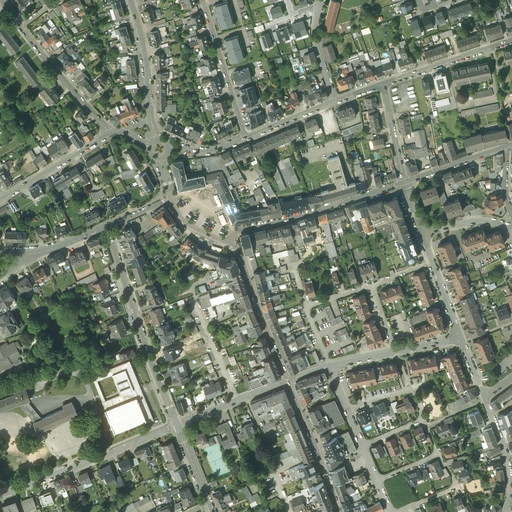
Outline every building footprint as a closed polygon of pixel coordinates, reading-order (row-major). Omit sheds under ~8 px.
[(23,0),(17,5),(20,9),(22,8),(23,8),(24,7),(24,6),(26,5),(24,2),(23,0)] [(73,0),(69,0),(67,1),(70,9),(72,8),(76,6),(73,0)] [(119,0),(112,2),(112,5),(113,8),(121,6),(119,0)] [(339,2),(331,0),(323,29),(332,31),(339,2)] [(70,9),(67,1),(62,3),(63,6),(63,7),(63,9),(64,9),(65,11),(69,20),(74,18),(70,9)] [(228,1),(213,6),(216,15),(217,15),(218,18),(217,19),(220,28),(235,24),(228,1)] [(405,3),(399,5),(400,6),(402,13),(413,9),(410,1),(405,3)] [(472,10),(470,2),(459,6),(462,15),(473,12),(472,10)] [(60,6),(53,9),(58,16),(61,15),(60,13),(63,12),(60,6)] [(121,6),(113,8),(117,19),(124,16),(121,6)] [(274,8),(270,9),(273,18),(283,14),(280,6),(274,8)] [(462,15),(459,6),(447,10),(451,19),(462,15)] [(151,8),(143,11),(145,17),(153,14),(151,8)] [(441,11),(435,13),(436,15),(439,23),(445,21),(444,18),(442,13),(441,11)] [(153,14),(145,17),(147,22),(155,20),(153,14)] [(199,14),(190,17),(191,19),(192,22),(200,20),(199,14)] [(426,29),(433,27),(431,20),(429,15),(422,18),(426,29)] [(55,26),(50,19),(48,21),(48,22),(45,24),(41,26),(42,28),(40,29),(38,30),(38,31),(36,32),(39,37),(50,29),(55,26)] [(416,19),(410,21),(415,35),(421,33),(419,28),(416,19)] [(200,20),(192,22),(193,25),(194,28),(202,26),(200,20)] [(303,21),(297,22),(301,35),(307,33),(303,21)] [(301,35),(297,22),(291,24),(294,33),(296,36),(301,35)] [(19,48),(1,24),(0,25),(0,36),(13,53),(19,48)] [(262,24),(254,27),(255,33),(264,30),(262,24)] [(500,24),(496,25),(492,27),(495,37),(503,35),(501,28),(501,27),(500,27),(500,24)] [(125,27),(118,29),(119,33),(119,35),(127,33),(125,27)] [(492,27),(488,28),(484,29),(488,39),(495,37),(492,27)] [(285,28),(276,31),(279,39),(280,42),(289,39),(285,28)] [(50,29),(39,37),(43,42),(56,32),(54,31),(53,32),(50,29)] [(439,33),(441,39),(453,35),(452,29),(439,33)] [(157,30),(149,32),(151,39),(159,36),(157,30)] [(56,32),(43,42),(46,46),(48,45),(50,45),(51,44),(51,43),(53,42),(54,43),(58,39),(57,38),(59,37),(56,32)] [(127,33),(119,35),(121,39),(121,41),(129,39),(127,33)] [(268,33),(260,35),(264,48),(272,45),(268,33)] [(164,35),(159,36),(151,39),(152,46),(155,45),(156,46),(159,46),(159,44),(166,42),(164,35)] [(197,35),(193,37),(194,41),(190,43),(190,46),(199,43),(197,37),(197,35)] [(197,37),(199,43),(207,41),(205,35),(197,37)] [(245,58),(238,35),(223,40),(226,49),(228,49),(229,53),(227,53),(230,62),(245,58)] [(330,36),(323,35),(322,38),(321,42),(322,43),(327,41),(331,40),(330,36)] [(476,35),(456,41),(459,50),(479,43),(476,35)] [(129,39),(121,41),(122,44),(123,48),(131,45),(129,39)] [(207,41),(199,43),(199,46),(200,49),(208,47),(207,41)] [(327,41),(322,43),(323,46),(325,53),(330,51),(328,45),(327,41)] [(59,48),(55,43),(50,46),(54,51),(59,48)] [(444,45),(424,52),(427,60),(446,54),(444,45)] [(70,49),(68,47),(64,50),(65,50),(62,53),(57,57),(62,62),(68,57),(72,53),(74,51),(73,50),(73,49),(72,48),(70,49)] [(307,48),(299,51),(301,56),(303,55),(309,53),(307,48)] [(511,48),(503,51),(505,63),(511,61),(511,48)] [(325,53),(324,53),(326,60),(332,58),(332,59),(335,58),(332,50),(330,51),(325,53)] [(309,53),(303,55),(306,62),(315,59),(313,52),(309,53)] [(357,53),(348,56),(350,62),(359,59),(357,53)] [(211,56),(203,58),(204,61),(205,64),(213,62),(211,56)] [(411,56),(404,58),(407,66),(414,64),(411,56)] [(41,81),(22,57),(16,62),(34,86),(41,81)] [(68,57),(62,62),(66,67),(72,61),(69,58),(68,57)] [(382,65),(379,57),(376,57),(379,66),(375,67),(378,76),(384,74),(382,65)] [(404,58),(397,60),(400,69),(407,66),(404,58)] [(73,63),(72,61),(66,67),(70,71),(76,66),(73,63)] [(390,62),(382,65),(384,74),(393,71),(390,62)] [(488,62),(466,67),(468,79),(480,76),(480,78),(486,76),(486,75),(490,74),(488,62)] [(238,70),(233,72),(235,79),(236,78),(237,83),(238,83),(242,82),(251,79),(249,75),(250,74),(248,67),(243,69),(243,70),(238,71),(238,70)] [(362,67),(355,69),(360,82),(366,80),(363,71),(362,67)] [(466,67),(451,70),(454,82),(468,79),(466,67)] [(373,78),(370,69),(366,70),(363,71),(366,80),(373,78)] [(163,72),(156,72),(156,85),(164,85),(164,82),(168,81),(167,71),(163,72)] [(434,82),(435,89),(448,86),(445,73),(442,73),(441,72),(435,74),(435,75),(433,75),(434,82)] [(83,73),(83,74),(77,79),(76,79),(79,83),(78,84),(82,88),(88,83),(86,81),(89,79),(83,73)] [(342,78),(337,80),(340,88),(348,86),(345,77),(343,73),(341,74),(342,78)] [(352,75),(345,77),(348,86),(354,83),(352,75)] [(210,78),(209,78),(200,80),(203,88),(212,85),(219,83),(218,77),(210,80),(210,78)] [(316,78),(309,81),(311,87),(313,86),(318,84),(316,78)] [(427,79),(421,80),(424,94),(430,92),(427,79)] [(49,84),(49,83),(46,86),(39,91),(50,105),(53,102),(60,96),(49,84)] [(88,83),(82,88),(86,93),(92,88),(90,86),(88,83)] [(219,90),(222,89),(220,83),(207,87),(209,95),(214,93),(214,91),(216,90),(217,92),(219,91),(219,90)] [(254,102),(257,101),(252,85),(241,89),(242,93),(241,93),(244,101),(245,101),(246,105),(254,102)] [(319,89),(315,91),(313,86),(311,87),(313,92),(316,101),(328,97),(326,92),(322,94),(320,89),(319,89)] [(93,89),(92,88),(86,93),(90,97),(92,95),(93,96),(94,94),(94,93),(96,92),(93,89)] [(491,88),(471,93),(472,98),(492,94),(491,88)] [(297,96),(295,92),(294,92),(290,93),(292,97),(289,98),(293,106),(299,103),(297,96)] [(311,92),(304,94),(304,93),(302,94),(304,100),(306,100),(307,104),(316,101),(313,92),(311,92)] [(471,93),(457,96),(458,102),(472,98),(471,93)] [(165,97),(156,98),(157,107),(165,107),(165,101),(165,97)] [(376,102),(375,97),(366,98),(367,102),(366,102),(367,107),(375,106),(374,102),(376,102)] [(225,98),(214,101),(214,100),(211,101),(212,104),(207,106),(208,109),(213,108),(226,104),(225,98)] [(293,106),(289,98),(284,100),(287,108),(290,107),(292,108),(293,106)] [(130,109),(127,101),(124,103),(126,108),(125,108),(126,110),(124,111),(127,120),(133,117),(133,116),(130,109)] [(175,104),(167,104),(167,101),(165,101),(165,107),(165,112),(167,112),(175,112),(175,104)] [(53,102),(50,105),(47,107),(49,110),(56,105),(53,102)] [(497,103),(474,108),(475,113),(498,109),(497,103)] [(226,104),(213,108),(214,111),(219,109),(220,112),(228,110),(226,104)] [(352,104),(337,110),(341,121),(355,115),(353,110),(354,110),(352,104)] [(132,108),(130,109),(133,116),(139,114),(136,106),(132,108)] [(283,114),(279,107),(274,109),(272,110),(276,118),(283,114)] [(474,108),(461,111),(462,116),(475,113),(474,108)] [(88,116),(81,110),(75,116),(81,122),(83,121),(84,122),(86,120),(85,119),(88,116)] [(264,121),(261,110),(249,114),(252,125),(258,124),(258,123),(264,121)] [(276,118),(272,110),(267,112),(271,120),(276,118)] [(120,113),(118,114),(121,121),(121,122),(127,120),(124,111),(120,113)] [(375,113),(368,114),(370,123),(377,121),(377,117),(376,112),(375,113)] [(116,115),(109,117),(111,122),(112,121),(114,124),(121,121),(118,114),(116,115)] [(406,116),(403,117),(403,116),(401,116),(401,117),(398,118),(402,134),(404,133),(405,135),(407,134),(406,133),(409,132),(407,119),(408,119),(408,116),(406,117),(406,116)] [(315,118),(305,122),(307,127),(310,126),(312,131),(315,129),(319,128),(319,127),(315,118)] [(224,123),(225,126),(226,127),(228,130),(233,127),(231,119),(224,123)] [(167,120),(162,131),(171,135),(175,127),(172,126),(173,122),(167,120)] [(377,121),(370,123),(372,132),(380,130),(379,125),(378,125),(377,121)] [(361,123),(342,130),(344,135),(363,128),(361,123)] [(295,125),(295,126),(289,129),(292,137),(293,138),(296,137),(296,135),(300,133),(299,130),(298,127),(298,126),(299,126),(299,125),(298,124),(297,124),(296,124),(295,125)] [(93,137),(86,125),(84,126),(79,130),(80,132),(83,130),(85,132),(82,134),(84,138),(87,141),(93,137)] [(178,128),(175,127),(171,135),(177,137),(180,129),(178,128)] [(192,128),(188,127),(187,129),(186,132),(183,140),(189,142),(194,144),(199,132),(197,131),(197,129),(192,127),(192,128)] [(223,129),(220,130),(224,138),(230,135),(228,130),(226,127),(223,129)] [(289,128),(279,132),(283,141),(292,137),(289,129),(289,128)] [(495,131),(497,140),(502,139),(503,140),(507,139),(504,128),(504,129),(500,130),(500,129),(495,130),(495,131)] [(183,131),(180,129),(177,137),(183,140),(186,132),(183,131)] [(413,132),(415,144),(421,143),(426,142),(423,129),(413,132)] [(215,134),(214,134),(218,141),(224,138),(220,130),(217,132),(215,134)] [(497,140),(495,131),(490,133),(490,132),(485,133),(485,134),(480,135),(483,145),(487,144),(487,143),(492,142),(492,143),(498,142),(497,140)] [(279,132),(270,136),(274,145),(283,141),(279,132)] [(480,132),(463,138),(466,150),(470,149),(483,145),(480,135),(480,132)] [(81,140),(79,142),(73,134),(70,137),(75,144),(78,148),(83,144),(81,140)] [(463,138),(462,136),(458,138),(462,152),(455,154),(457,159),(468,155),(466,150),(463,138)] [(63,137),(55,142),(56,143),(62,151),(62,152),(70,147),(63,137)] [(268,137),(259,141),(263,150),(272,146),(268,137)] [(382,137),(372,140),(374,148),(384,145),(382,137)] [(449,140),(442,141),(443,144),(445,152),(446,152),(453,149),(449,140)] [(259,141),(250,145),(253,152),(253,154),(263,150),(259,141)] [(426,142),(421,143),(423,150),(425,161),(429,159),(429,158),(428,154),(427,149),(426,142)] [(48,148),(47,149),(50,152),(54,157),(55,156),(56,157),(58,155),(58,154),(62,151),(56,143),(48,148)] [(249,143),(240,146),(244,155),(248,153),(248,154),(253,152),(250,145),(249,143)] [(415,144),(411,145),(412,148),(413,153),(423,150),(421,143),(415,144)] [(50,152),(47,149),(48,148),(45,145),(41,148),(46,155),(50,152)] [(240,146),(232,150),(236,158),(239,157),(240,158),(244,156),(244,155),(240,146)] [(131,148),(125,152),(129,160),(136,156),(131,148)] [(455,154),(453,149),(446,152),(450,162),(457,159),(455,154)] [(228,150),(220,154),(224,161),(232,158),(228,150)] [(423,150),(413,153),(413,157),(414,159),(418,168),(418,172),(431,167),(429,160),(429,159),(425,161),(423,150)] [(443,150),(438,152),(440,159),(437,160),(439,166),(448,163),(443,150)] [(101,153),(93,157),(97,164),(104,159),(101,153)] [(502,153),(497,155),(497,157),(495,157),(495,161),(494,161),(495,168),(500,167),(500,164),(503,164),(502,153)] [(43,157),(41,154),(35,158),(39,166),(46,161),(44,158),(44,157),(43,157)] [(224,161),(220,154),(217,155),(204,157),(205,163),(218,161),(221,170),(222,173),(228,170),(227,168),(224,162),(224,161)] [(336,187),(320,191),(323,202),(357,192),(355,183),(354,182),(347,184),(338,155),(327,159),(334,183),(335,183),(336,187)] [(136,156),(129,160),(134,168),(140,164),(136,156)] [(93,157),(86,162),(89,168),(97,164),(93,157)] [(436,158),(429,160),(431,167),(432,169),(439,166),(437,160),(436,158)] [(251,161),(263,185),(268,182),(256,159),(251,161)] [(414,164),(411,165),(411,164),(410,164),(410,165),(406,167),(408,174),(409,175),(410,175),(418,172),(418,168),(414,159),(412,159),(413,163),(414,163),(414,164)] [(182,160),(172,162),(175,175),(185,172),(182,160)] [(362,165),(361,166),(362,170),(363,172),(362,172),(364,176),(363,177),(364,178),(370,177),(367,169),(371,168),(370,163),(362,165)] [(292,165),(287,167),(294,184),(299,182),(292,165)] [(80,174),(76,167),(68,172),(72,178),(80,174)] [(470,167),(459,171),(452,173),(454,179),(459,183),(461,184),(462,183),(462,182),(472,179),(471,175),(473,174),(470,167)] [(134,168),(122,171),(123,178),(136,176),(134,168)] [(207,173),(203,174),(205,183),(216,181),(224,178),(222,173),(221,170),(207,173)] [(285,187),(278,171),(273,173),(280,189),(285,187)] [(451,171),(442,174),(445,182),(452,180),(454,179),(452,173),(451,171)] [(68,172),(53,181),(59,189),(66,185),(65,183),(72,178),(68,172)] [(145,172),(139,176),(143,184),(150,180),(145,172)] [(185,175),(185,172),(175,175),(178,190),(206,184),(205,183),(203,174),(196,176),(196,173),(185,175)] [(364,176),(362,172),(359,173),(361,182),(359,182),(359,181),(357,182),(358,183),(355,183),(357,192),(367,189),(364,178),(363,177),(364,176)] [(89,181),(84,173),(79,176),(83,184),(89,181)] [(392,173),(387,175),(387,176),(388,181),(397,179),(395,173),(392,173)] [(379,175),(374,177),(376,185),(382,183),(380,178),(379,175)] [(7,177),(1,181),(4,187),(10,183),(7,177)] [(216,181),(214,182),(219,193),(229,189),(227,184),(224,178),(216,181)] [(238,179),(227,184),(229,189),(234,187),(240,184),(238,179)] [(150,180),(143,184),(147,191),(154,187),(150,180)] [(274,193),(268,182),(263,185),(269,195),(274,193)] [(38,184),(29,189),(34,197),(42,192),(38,184)] [(435,185),(419,190),(423,202),(439,196),(437,190),(435,185)] [(67,187),(63,190),(67,197),(72,194),(67,187)] [(229,189),(219,193),(224,203),(233,199),(238,197),(234,187),(229,189)] [(260,187),(253,191),(255,196),(262,192),(260,187)] [(447,203),(442,188),(437,190),(439,196),(439,197),(442,205),(443,204),(447,203)] [(320,191),(315,193),(316,195),(307,197),(310,207),(323,203),(323,202),(320,191)] [(495,194),(490,195),(491,198),(489,200),(487,198),(484,202),(486,204),(483,208),(488,211),(489,210),(492,211),(494,208),(498,205),(501,204),(501,201),(502,201),(501,195),(496,196),(495,194)] [(123,196),(116,199),(120,208),(127,205),(123,196)] [(307,196),(279,203),(280,203),(282,213),(310,207),(307,197),(307,196)] [(267,204),(264,197),(261,199),(264,207),(259,208),(261,218),(270,217),(268,207),(267,204)] [(381,199),(367,204),(373,225),(374,226),(391,220),(403,216),(396,197),(382,202),(381,199)] [(116,199),(109,203),(113,211),(120,208),(116,199)] [(233,199),(224,203),(228,213),(238,209),(233,199)] [(447,203),(443,204),(447,215),(462,210),(462,207),(459,199),(447,203)] [(273,200),(270,201),(270,203),(267,204),(268,207),(270,217),(282,214),(282,213),(280,203),(279,203),(279,201),(274,202),(273,200)] [(365,200),(355,204),(356,209),(359,208),(361,216),(362,217),(366,215),(364,208),(367,207),(367,204),(365,200)] [(355,204),(351,205),(345,207),(348,216),(351,215),(353,221),(352,221),(355,230),(363,228),(362,223),(359,217),(361,216),(359,208),(356,209),(355,204)] [(471,204),(462,207),(462,210),(463,213),(475,209),(474,205),(471,204)] [(6,205),(0,209),(0,214),(8,210),(9,210),(6,205)] [(174,222),(163,207),(151,216),(158,225),(159,224),(160,225),(155,229),(157,233),(160,231),(162,230),(166,227),(174,222)] [(97,208),(90,212),(94,220),(101,217),(97,208)] [(259,208),(251,210),(253,220),(261,218),(259,208)] [(240,212),(238,209),(228,213),(231,219),(233,224),(253,220),(251,210),(240,212)] [(337,211),(332,213),(335,220),(337,220),(338,223),(340,223),(341,222),(337,211)] [(90,212),(83,215),(87,224),(94,220),(90,212)] [(326,213),(318,216),(320,223),(322,223),(323,227),(329,226),(328,222),(326,215),(326,213)] [(332,213),(326,215),(328,222),(330,222),(332,230),(337,229),(335,220),(332,213)] [(128,221),(130,226),(145,221),(144,216),(128,221)] [(403,216),(391,220),(393,226),(392,227),(394,232),(394,234),(396,233),(398,240),(410,235),(403,216)] [(314,217),(306,220),(309,226),(310,229),(312,229),(312,228),(317,227),(314,217)] [(306,220),(298,222),(298,223),(301,232),(305,231),(304,228),(309,226),(306,220)] [(391,220),(374,226),(376,233),(377,238),(382,236),(384,241),(391,239),(389,234),(394,232),(392,227),(393,226),(391,220)] [(368,221),(362,223),(363,228),(366,236),(376,233),(374,226),(373,225),(369,226),(368,221)] [(174,222),(166,227),(172,235),(173,235),(179,229),(174,222)] [(298,223),(289,225),(292,235),(295,235),(296,238),(302,236),(301,232),(298,223)] [(66,224),(55,228),(58,236),(69,232),(66,224)] [(289,225),(281,227),(284,238),(285,241),(291,239),(290,238),(293,237),(292,235),(289,225)] [(40,228),(35,228),(37,239),(42,238),(42,236),(48,235),(46,227),(40,228)] [(281,227),(265,232),(267,239),(268,242),(284,238),(281,227)] [(143,239),(141,235),(137,238),(141,245),(157,233),(155,229),(154,228),(143,236),(144,238),(143,239)] [(130,229),(121,233),(129,258),(131,258),(141,254),(138,247),(136,248),(133,238),(136,237),(130,229)] [(179,229),(173,235),(175,237),(169,242),(172,245),(174,247),(179,242),(177,240),(178,239),(177,239),(183,234),(179,229)] [(499,231),(485,236),(483,229),(475,232),(480,245),(487,242),(490,249),(504,244),(499,231)] [(265,230),(254,233),(257,245),(260,244),(260,241),(267,239),(265,232),(265,230)] [(16,232),(5,232),(5,241),(16,241),(16,232)] [(26,232),(16,232),(16,241),(26,241),(26,232)] [(475,232),(461,237),(466,250),(480,245),(475,232)] [(247,233),(239,235),(244,253),(246,254),(253,252),(251,246),(252,246),(251,241),(249,235),(249,233),(247,233)] [(257,245),(254,233),(249,235),(251,241),(251,243),(253,243),(255,249),(258,248),(257,245)] [(302,238),(304,244),(314,242),(312,236),(312,235),(302,238)] [(322,237),(316,239),(316,237),(315,235),(312,236),(313,238),(316,246),(325,243),(322,237)] [(398,240),(397,240),(398,242),(399,245),(400,249),(401,251),(401,252),(402,255),(403,255),(404,257),(403,258),(405,261),(407,260),(408,260),(409,260),(414,258),(413,258),(417,257),(415,251),(414,247),(413,245),(412,241),(410,235),(398,240)] [(100,236),(93,239),(96,248),(104,245),(100,236)] [(302,236),(296,238),(298,246),(304,244),(302,238),(302,236)] [(187,238),(182,244),(185,247),(181,251),(182,252),(183,251),(192,242),(187,238)] [(93,239),(86,242),(90,250),(96,248),(93,239)] [(450,241),(437,246),(442,259),(443,259),(444,262),(447,261),(447,262),(448,262),(450,261),(451,260),(456,258),(454,250),(455,250),(454,247),(453,247),(450,241)] [(197,246),(192,242),(183,251),(182,252),(184,254),(188,249),(193,254),(197,246)] [(397,245),(386,249),(394,269),(399,267),(400,270),(408,267),(407,264),(408,264),(407,260),(405,261),(403,258),(404,257),(403,255),(402,255),(401,252),(401,251),(400,249),(399,245),(398,246),(397,245)] [(193,254),(192,256),(196,258),(200,260),(204,250),(197,246),(193,254)] [(460,248),(457,249),(456,246),(454,247),(455,250),(454,250),(456,258),(458,263),(465,260),(460,248)] [(359,252),(358,248),(350,250),(354,263),(366,259),(364,250),(359,252)] [(295,254),(293,249),(287,250),(290,262),(299,260),(297,253),(295,254)] [(83,250),(69,256),(73,267),(87,261),(83,250)] [(287,250),(271,255),(273,259),(288,255),(287,250)] [(219,255),(206,251),(203,261),(207,262),(209,263),(208,264),(212,265),(213,263),(216,264),(217,270),(220,269),(218,259),(219,255)] [(61,252),(54,255),(57,263),(64,260),(61,252)] [(133,263),(134,266),(140,264),(145,262),(142,254),(141,254),(131,258),(133,263)] [(54,255),(47,257),(50,266),(53,265),(55,271),(60,270),(59,266),(57,263),(54,255)] [(228,257),(219,255),(218,259),(220,269),(220,270),(211,271),(211,273),(209,274),(209,275),(211,275),(211,276),(213,280),(216,279),(223,276),(240,271),(239,270),(240,269),(239,267),(238,266),(234,256),(229,258),(228,257)] [(511,259),(509,260),(507,256),(503,258),(504,260),(505,260),(507,264),(511,262),(511,259)] [(207,262),(203,261),(198,268),(200,269),(206,269),(207,262)] [(373,261),(359,266),(363,279),(377,275),(373,261)] [(146,280),(140,264),(134,266),(132,267),(138,283),(146,280)] [(460,266),(447,271),(448,274),(450,273),(453,280),(464,275),(460,266)] [(481,276),(489,273),(486,266),(479,268),(481,276)] [(43,268),(33,273),(38,282),(48,277),(47,275),(44,269),(43,268)] [(352,268),(350,269),(350,270),(347,271),(351,283),(357,281),(355,275),(353,269),(352,268)] [(268,269),(253,272),(256,281),(265,279),(274,277),(273,274),(270,275),(268,269)] [(240,271),(223,276),(225,280),(232,277),(233,282),(242,279),(240,271)] [(335,272),(331,274),(335,288),(340,286),(338,279),(336,272),(335,272)] [(423,272),(412,276),(414,281),(425,277),(423,272)] [(95,273),(76,282),(78,288),(91,281),(97,278),(95,273)] [(464,275),(453,280),(454,284),(466,280),(464,275)] [(27,277),(16,283),(22,293),(26,291),(25,290),(32,285),(27,277)] [(425,277),(414,281),(416,285),(427,281),(425,277)] [(99,281),(92,284),(93,287),(93,288),(94,290),(95,291),(96,292),(107,286),(109,285),(107,282),(108,281),(107,279),(105,279),(105,278),(99,281)] [(233,282),(234,285),(231,287),(233,292),(234,296),(237,295),(247,292),(242,279),(233,282)] [(266,281),(265,279),(256,281),(258,290),(268,288),(272,287),(271,284),(267,285),(266,281)] [(311,280),(305,283),(306,286),(305,286),(309,296),(315,294),(311,280)] [(466,280),(454,284),(456,289),(467,285),(466,280)] [(427,281),(416,285),(418,290),(429,286),(427,281)] [(6,285),(3,288),(2,287),(0,288),(0,307),(0,308),(1,308),(4,312),(0,314),(0,326),(3,331),(4,330),(6,334),(10,331),(11,331),(12,331),(13,330),(14,328),(18,325),(16,322),(17,322),(8,310),(18,304),(15,299),(15,298),(6,285)] [(153,285),(145,288),(147,293),(146,294),(147,296),(148,296),(148,297),(158,293),(157,288),(155,289),(153,285)] [(401,289),(399,285),(394,287),(398,297),(403,296),(401,290),(401,289)] [(467,285),(456,289),(458,294),(463,292),(469,290),(467,285)] [(107,286),(96,292),(94,293),(98,299),(110,292),(107,286)] [(429,286),(418,290),(419,295),(430,291),(429,286)] [(394,287),(389,288),(393,299),(398,297),(394,287)] [(268,288),(258,290),(260,299),(270,297),(269,293),(268,288)] [(389,288),(385,290),(389,301),(393,299),(389,288)] [(174,299),(192,296),(191,289),(173,293),(174,299)] [(385,290),(380,292),(384,303),(389,301),(385,290)] [(430,291),(419,295),(421,300),(432,296),(430,291)] [(210,298),(208,293),(199,297),(202,307),(207,306),(213,304),(222,301),(234,296),(233,292),(230,293),(226,294),(226,293),(210,298)] [(247,292),(237,295),(238,299),(239,299),(240,302),(236,303),(238,306),(250,301),(247,292)] [(148,297),(150,305),(156,303),(161,301),(161,298),(161,297),(160,293),(158,293),(148,297)] [(260,299),(264,310),(273,307),(272,306),(276,305),(275,302),(271,303),(270,299),(272,299),(273,300),(279,299),(279,300),(284,299),(283,293),(260,299)] [(234,296),(222,301),(223,304),(238,299),(237,295),(234,296)] [(364,295),(353,298),(354,304),(365,300),(364,295)] [(465,297),(460,299),(460,300),(457,301),(458,302),(461,301),(462,304),(473,300),(471,295),(465,297)] [(432,296),(421,300),(423,304),(428,303),(434,301),(432,296)] [(105,303),(104,303),(106,307),(105,307),(107,312),(108,311),(110,316),(118,312),(113,300),(111,300),(105,303)] [(365,300),(354,304),(356,308),(367,305),(365,300)] [(473,300),(462,304),(463,309),(475,305),(473,300)] [(253,309),(250,301),(238,306),(235,307),(238,315),(253,309)] [(273,307),(264,310),(267,318),(275,314),(273,310),(283,306),(283,305),(282,303),(273,307)] [(213,304),(207,306),(211,317),(216,315),(213,304)] [(367,305),(356,308),(358,313),(369,309),(367,305)] [(475,305),(463,309),(465,313),(476,309),(475,305)] [(497,310),(498,315),(500,318),(506,316),(508,317),(509,316),(510,315),(509,313),(508,312),(506,307),(497,310)] [(160,308),(150,312),(152,317),(162,314),(160,308)] [(427,310),(408,317),(416,339),(444,328),(436,308),(427,311),(427,310)] [(238,315),(235,316),(238,325),(232,327),(233,332),(258,322),(253,309),(238,315)] [(369,309),(358,313),(359,318),(370,314),(369,309)] [(476,309),(465,313),(467,318),(478,314),(476,309)] [(275,314),(267,318),(269,324),(278,321),(289,317),(288,315),(280,317),(278,313),(275,314)] [(162,314),(152,317),(155,326),(165,322),(162,314)] [(300,314),(294,316),(296,322),(302,320),(300,314)] [(478,314),(467,318),(469,323),(480,319),(478,314)] [(278,321),(269,324),(272,331),(280,327),(278,323),(281,323),(290,321),(290,317),(289,317),(278,321)] [(121,319),(110,324),(115,336),(120,334),(121,335),(127,332),(121,319)] [(480,319),(469,323),(470,327),(482,323),(480,319)] [(302,320),(296,322),(298,328),(305,326),(302,320)] [(374,320),(363,324),(366,333),(367,333),(368,336),(366,336),(369,347),(373,346),(373,345),(379,343),(379,344),(383,343),(379,332),(378,329),(377,329),(374,320)] [(155,326),(161,343),(166,342),(175,339),(173,333),(174,333),(174,332),(173,328),(172,328),(171,328),(170,325),(169,326),(168,321),(165,322),(155,326)] [(258,322),(233,332),(234,333),(237,332),(238,336),(243,334),(249,331),(251,336),(262,332),(258,322)] [(470,327),(468,329),(469,329),(470,331),(469,332),(470,335),(476,333),(476,334),(485,331),(482,323),(470,327)] [(195,324),(190,326),(193,335),(199,332),(195,324)] [(280,327),(272,331),(275,338),(283,335),(282,331),(285,331),(290,329),(288,326),(287,326),(283,328),(281,329),(280,327)] [(238,336),(237,336),(238,339),(235,340),(237,344),(246,340),(243,334),(238,336)] [(283,335),(275,338),(278,344),(294,337),(293,334),(285,338),(283,335)] [(294,337),(278,344),(282,355),(291,352),(290,349),(291,349),(291,348),(304,342),(305,342),(302,334),(301,334),(294,337)] [(264,336),(256,340),(257,344),(256,343),(250,346),(251,347),(251,348),(267,343),(264,336)] [(495,356),(487,336),(473,342),(481,362),(495,356)] [(17,348),(21,347),(18,341),(15,343),(14,342),(8,345),(7,343),(4,345),(4,344),(0,346),(0,370),(2,370),(1,369),(5,367),(5,368),(12,364),(10,361),(12,359),(15,365),(22,361),(20,358),(18,358),(16,354),(19,352),(17,348)] [(251,348),(247,350),(247,352),(248,354),(257,351),(257,350),(258,350),(259,351),(258,351),(259,356),(270,352),(267,343),(251,348)] [(163,349),(166,359),(180,354),(177,344),(163,349)] [(132,348),(119,354),(121,358),(127,356),(128,357),(133,355),(134,353),(132,348)] [(317,350),(318,354),(320,353),(323,359),(325,358),(320,349),(317,350)] [(291,352),(282,355),(286,364),(302,356),(300,351),(292,355),(291,354),(294,352),(294,350),(291,352)] [(454,353),(443,358),(444,359),(441,360),(444,368),(446,372),(449,371),(460,366),(454,353)] [(202,356),(205,364),(211,362),(207,354),(202,356)] [(441,360),(439,354),(434,355),(434,357),(412,361),(411,360),(407,361),(406,362),(407,369),(408,368),(410,375),(444,368),(441,360)] [(237,364),(233,356),(228,358),(231,366),(237,364)] [(302,356),(286,364),(290,374),(298,370),(306,367),(302,356)] [(272,357),(263,361),(266,369),(276,366),(272,357)] [(250,361),(252,367),(258,364),(256,358),(250,361)] [(105,401),(102,403),(105,410),(104,410),(114,433),(146,420),(147,422),(153,420),(141,392),(142,392),(141,389),(140,390),(129,362),(92,377),(94,382),(97,381),(112,375),(120,395),(105,401)] [(395,363),(379,367),(385,381),(401,377),(395,363)] [(171,377),(173,377),(186,372),(187,372),(184,364),(168,369),(171,377)] [(212,364),(207,365),(210,374),(215,372),(212,364)] [(248,381),(246,377),(244,379),(248,390),(280,377),(276,366),(266,369),(259,372),(261,376),(248,381)] [(265,366),(252,370),(254,374),(256,373),(258,373),(259,372),(266,369),(265,366)] [(460,366),(449,371),(454,381),(464,377),(460,366)] [(373,369),(350,374),(349,373),(346,374),(345,375),(346,381),(347,381),(349,388),(362,385),(363,384),(364,383),(365,384),(365,385),(385,381),(379,367),(372,368),(373,369)] [(186,372),(173,377),(175,384),(189,379),(186,372)] [(215,372),(208,375),(210,382),(213,381),(218,379),(215,372)] [(324,372),(317,375),(320,382),(328,381),(324,372)] [(317,375),(306,378),(294,384),(297,390),(305,387),(309,385),(320,382),(317,375)] [(454,381),(451,382),(456,394),(463,391),(462,389),(464,388),(465,387),(468,386),(466,380),(464,377),(454,381)] [(105,401),(97,381),(94,382),(102,403),(105,401)] [(210,382),(205,384),(207,391),(206,392),(208,397),(221,392),(225,391),(222,382),(219,383),(219,382),(214,384),(213,381),(210,382)] [(511,385),(497,397),(491,402),(494,410),(502,407),(500,403),(505,401),(509,398),(507,396),(511,392),(511,385)] [(64,408),(42,418),(29,404),(27,399),(30,398),(26,387),(14,391),(15,393),(0,398),(0,409),(18,403),(34,422),(33,422),(37,432),(77,414),(71,401),(63,405),(64,408)] [(297,390),(297,391),(300,397),(310,392),(309,389),(306,391),(305,387),(297,390)] [(474,387),(466,390),(467,392),(468,395),(470,400),(476,398),(478,396),(474,387)] [(284,389),(250,402),(255,415),(266,411),(268,414),(279,409),(290,405),(284,389)] [(310,392),(300,397),(303,404),(311,400),(309,396),(312,395),(310,392)] [(180,396),(175,398),(179,411),(186,409),(186,407),(187,406),(187,405),(185,400),(181,402),(181,401),(180,396)] [(404,404),(398,406),(398,405),(395,406),(396,407),(396,408),(397,412),(400,411),(400,410),(404,408),(404,409),(406,408),(408,412),(414,410),(413,405),(412,405),(410,402),(409,402),(408,398),(403,400),(404,404)] [(334,400),(318,406),(325,421),(328,420),(329,421),(331,420),(333,426),(344,422),(334,400)] [(383,403),(373,407),(377,418),(388,414),(388,413),(386,408),(383,403)] [(290,405),(279,409),(280,412),(283,418),(294,414),(290,405)] [(318,406),(308,411),(317,430),(330,424),(329,421),(328,420),(325,421),(318,406)] [(391,406),(386,408),(388,413),(388,414),(389,417),(395,414),(394,413),(391,406)] [(268,414),(266,414),(268,418),(280,412),(279,409),(268,414)] [(365,410),(357,413),(362,424),(370,421),(368,415),(365,410)] [(511,410),(497,416),(504,434),(506,433),(511,431),(511,430),(511,410)] [(479,411),(469,414),(473,425),(475,424),(483,421),(482,416),(481,417),(479,411)] [(283,418),(279,420),(280,423),(275,425),(279,436),(284,434),(290,431),(300,427),(294,414),(283,418)] [(250,419),(247,420),(244,415),(239,417),(241,422),(242,421),(244,427),(240,429),(242,432),(244,437),(246,436),(252,434),(256,432),(250,419)] [(483,421),(475,424),(477,430),(479,429),(485,426),(483,421)] [(233,436),(227,422),(215,427),(218,434),(225,431),(228,438),(221,440),(223,444),(224,448),(225,447),(235,443),(236,443),(233,436)] [(445,424),(441,425),(442,427),(440,428),(439,427),(435,429),(437,435),(439,434),(441,434),(443,438),(451,435),(447,425),(446,423),(445,424)] [(300,427),(290,431),(297,447),(306,444),(300,427)] [(421,427),(413,431),(419,443),(422,442),(422,441),(426,440),(426,439),(425,437),(421,427)] [(491,428),(482,431),(484,434),(482,435),(483,439),(485,438),(486,441),(495,438),(491,428)] [(477,430),(470,432),(473,437),(481,434),(479,429),(477,430)] [(291,442),(289,442),(289,441),(284,443),(288,451),(297,447),(290,431),(284,434),(286,440),(290,438),(291,442)] [(338,436),(336,436),(345,455),(356,450),(348,431),(338,436)] [(209,439),(206,439),(203,432),(198,434),(198,433),(195,434),(195,435),(192,436),(196,444),(200,442),(202,449),(211,445),(209,439)] [(328,433),(328,432),(322,435),(320,436),(323,443),(336,436),(338,436),(336,433),(329,436),(328,433)] [(252,434),(246,436),(249,443),(255,440),(252,434)] [(275,434),(266,438),(268,444),(277,440),(275,434)] [(408,434),(405,435),(403,435),(402,435),(401,437),(400,437),(404,447),(406,448),(408,447),(409,445),(411,444),(410,440),(411,440),(410,439),(408,434)] [(216,436),(209,439),(211,445),(218,442),(216,436)] [(336,436),(323,443),(326,449),(327,451),(328,455),(324,455),(325,460),(333,459),(344,455),(345,455),(336,436)] [(495,438),(486,441),(488,447),(497,444),(495,438)] [(393,439),(385,442),(391,455),(399,452),(396,446),(393,439)] [(172,442),(163,445),(167,454),(175,450),(174,448),(172,442)] [(306,444),(297,447),(302,460),(304,463),(311,461),(313,460),(306,444)] [(380,445),(372,448),(375,457),(384,454),(381,448),(380,445)] [(148,446),(134,452),(136,456),(140,455),(142,458),(145,456),(148,455),(151,454),(148,446)] [(288,451),(271,458),(275,467),(280,465),(279,462),(281,460),(292,455),(293,459),(297,457),(299,461),(302,460),(297,447),(288,451)] [(454,447),(443,450),(444,452),(444,453),(444,455),(445,456),(446,458),(455,456),(454,453),(455,451),(454,447)] [(499,447),(490,451),(489,450),(488,451),(486,451),(487,455),(490,453),(491,456),(501,452),(499,447)] [(175,450),(167,454),(170,461),(170,462),(177,460),(179,459),(176,452),(176,453),(175,450)] [(344,455),(333,459),(325,460),(327,467),(328,470),(344,465),(343,464),(346,463),(344,455)] [(129,457),(118,461),(118,462),(121,467),(122,470),(126,469),(127,471),(133,468),(132,466),(130,461),(129,457)] [(499,459),(494,461),(494,462),(492,463),(493,466),(493,469),(502,466),(500,460),(499,461),(499,459)] [(177,460),(170,462),(170,461),(167,463),(170,470),(172,469),(177,467),(179,466),(177,460)] [(344,465),(328,470),(333,484),(351,477),(353,476),(357,474),(354,467),(351,460),(346,463),(343,464),(344,465)] [(458,461),(453,463),(453,466),(452,466),(454,471),(458,470),(464,469),(461,461),(461,460),(458,461)] [(312,464),(311,461),(304,463),(288,470),(293,481),(305,475),(310,473),(315,472),(314,468),(315,468),(313,464),(312,464)] [(436,462),(433,463),(428,465),(434,479),(443,475),(441,470),(437,461),(436,462)] [(110,465),(98,470),(100,475),(101,478),(101,477),(101,475),(104,474),(107,481),(115,478),(110,465)] [(179,470),(174,472),(178,480),(186,477),(183,468),(179,470)] [(464,469),(458,470),(459,476),(458,476),(458,477),(458,478),(459,479),(460,479),(461,480),(464,480),(468,479),(468,478),(467,475),(468,475),(466,468),(464,469)] [(445,469),(441,470),(443,475),(444,478),(449,475),(445,469)] [(418,470),(407,475),(411,486),(417,483),(416,481),(421,479),(419,473),(418,470)] [(425,470),(419,473),(421,479),(424,480),(429,478),(425,470)] [(503,470),(495,471),(497,480),(504,479),(503,470)] [(87,471),(82,473),(83,474),(79,475),(82,483),(87,481),(87,483),(91,481),(87,471)] [(315,472),(310,473),(305,475),(306,477),(308,477),(309,479),(312,478),(313,481),(321,478),(319,471),(315,472)] [(357,474),(353,476),(358,486),(367,482),(363,472),(357,474)] [(73,486),(70,476),(62,479),(65,487),(69,486),(70,487),(73,486)] [(121,477),(115,479),(118,487),(124,485),(121,477)] [(306,477),(302,479),(305,488),(307,487),(312,485),(309,479),(308,477),(306,477)] [(351,477),(333,484),(337,494),(347,491),(346,488),(343,483),(352,480),(351,477)] [(62,479),(54,482),(55,487),(57,490),(63,488),(64,491),(66,491),(65,487),(62,479)] [(495,481),(494,481),(494,488),(496,488),(496,489),(500,489),(500,488),(504,488),(504,481),(495,481)] [(356,487),(353,488),(354,491),(347,494),(348,496),(354,494),(369,488),(367,482),(356,487)] [(312,485),(307,487),(313,502),(317,500),(328,496),(323,483),(313,487),(313,485),(312,485)] [(252,496),(246,485),(240,488),(249,504),(255,501),(257,503),(261,500),(257,493),(252,496)] [(188,487),(180,490),(184,500),(192,497),(188,487)] [(347,491),(337,494),(340,500),(348,496),(347,494),(354,491),(353,488),(352,489),(347,491)] [(218,490),(214,492),(215,493),(212,494),(216,503),(227,498),(226,494),(224,496),(222,497),(220,491),(219,492),(218,490)] [(51,492),(44,495),(44,493),(39,495),(41,499),(43,505),(48,503),(48,502),(54,499),(51,492)] [(348,496),(340,500),(343,508),(352,504),(350,499),(356,497),(354,494),(348,496)] [(227,498),(216,503),(219,510),(227,507),(225,502),(226,502),(231,500),(232,502),(236,501),(234,495),(230,496),(227,498)] [(147,496),(135,502),(137,507),(150,501),(147,496)] [(192,497),(184,500),(182,501),(184,506),(196,501),(194,496),(192,497)] [(328,496),(317,500),(311,503),(310,504),(313,510),(321,507),(323,510),(330,508),(332,507),(328,496)] [(301,497),(291,501),(295,510),(304,507),(302,503),(303,503),(301,497)] [(460,497),(453,500),(457,510),(464,507),(460,497)] [(33,499),(26,501),(26,500),(21,501),(25,511),(36,507),(33,499)] [(18,511),(14,500),(3,504),(6,511),(18,511)] [(352,504),(343,508),(344,511),(356,511),(366,508),(364,503),(361,504),(360,501),(352,504)] [(366,508),(356,511),(358,511),(360,511),(378,511),(382,510),(379,502),(366,508)] [(133,503),(121,510),(122,511),(129,511),(136,508),(133,503)] [(171,511),(168,503),(161,507),(160,505),(156,507),(158,510),(158,511),(171,511)] [(493,503),(491,509),(492,510),(492,511),(488,509),(486,511),(497,511),(500,506),(493,503)]
